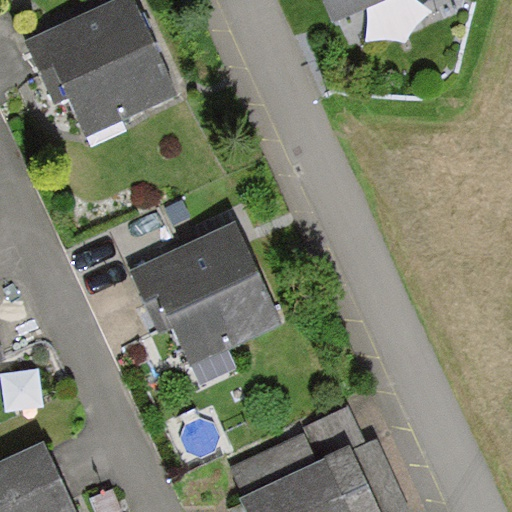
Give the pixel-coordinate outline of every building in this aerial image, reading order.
[(134,0),(124,0),(33,40),(57,95),(67,90),(88,137),(178,98),(134,0)] [(320,0),(333,27),(393,0),(320,0)] [(239,226),(134,272),(162,337),(176,330),(190,363),(228,346),(232,354),(285,330),(239,226)] [(408,511),(376,443),(367,447),(350,410),(307,430),(310,436),(236,470),(250,500),(241,504),(244,511),(408,511)] [(69,511),(41,449),(0,467),(0,511),(69,511)]
